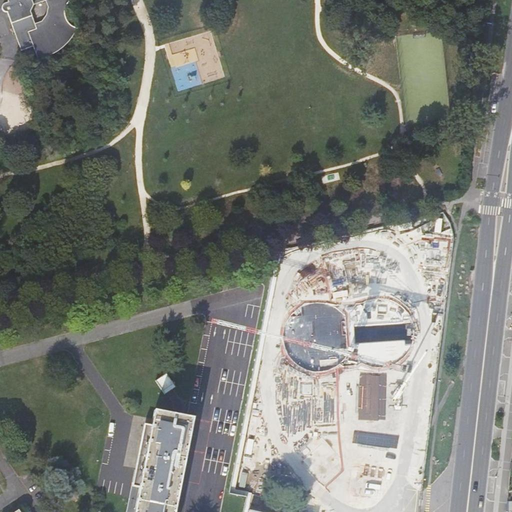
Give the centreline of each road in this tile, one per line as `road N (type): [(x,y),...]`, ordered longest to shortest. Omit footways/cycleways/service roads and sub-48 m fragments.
road 1 (primary): [(466,511),(494,276)]
road 2 (primary): [(511,127),(493,192),(486,256),(494,276)]
